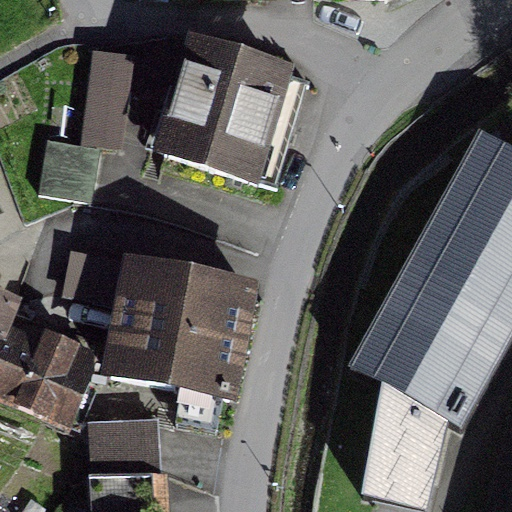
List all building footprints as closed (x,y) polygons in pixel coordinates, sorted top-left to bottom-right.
[(152,159),(257,191),(294,70),(189,38),(152,159)] [(134,56),(93,52),(81,147),(122,153),(134,56)] [(511,152),(478,134),(349,372),(382,388),(450,427),(464,434),(511,346),(511,152)] [(92,207),(100,152),(48,143),(38,198),(92,207)] [(72,255),(63,304),(98,311),(108,262),(72,255)] [(126,256),(101,378),(238,406),(261,285),(126,256)] [(0,403),(70,435),(99,363),(78,354),(81,347),(46,331),(43,340),(14,328),(23,300),(0,291),(0,403)] [(382,388),(363,501),(418,511),(429,511),(450,427),(382,388)] [(97,511),(166,511),(164,420),(93,426),(97,511)]
